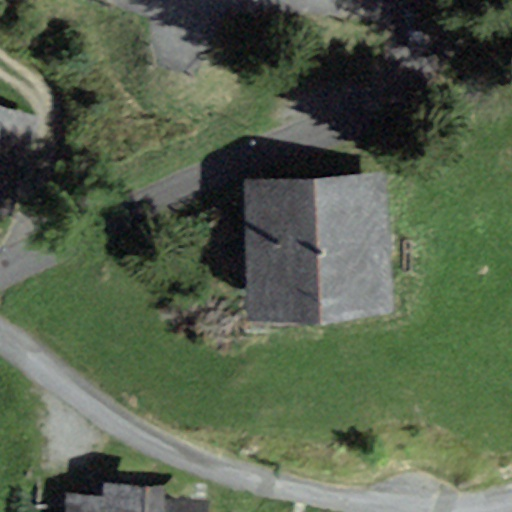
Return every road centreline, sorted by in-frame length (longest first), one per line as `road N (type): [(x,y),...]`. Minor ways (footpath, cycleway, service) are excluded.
road 1 (residential): [(0,341),(97,408),(178,450),(267,480),(377,502),(471,506),(511,496)]
road 2 (residential): [(395,0),(413,15),(421,44),(414,73),(396,91),(0,276)]
road 3 (track): [(0,61),(41,88),(57,115),(14,245),(24,265)]
